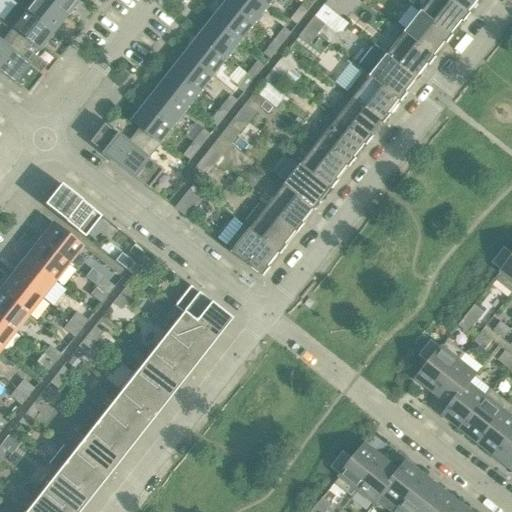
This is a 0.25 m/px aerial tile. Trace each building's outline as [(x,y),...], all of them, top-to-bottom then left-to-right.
[(47,0),(35,0),(27,11),(55,33),(68,16),(47,0)] [(81,0),(47,0),(68,16),(81,0)] [(255,26),(268,9),(257,0),(226,0),(225,2),(255,26)] [(274,0),(257,0),(268,9),(274,0)] [(307,12),(316,0),(305,0),(300,7),(307,12)] [(470,14),(452,0),(430,0),(422,11),(453,36),(453,35),(452,34),(462,21),(464,22),(470,14)] [(481,0),(452,0),(470,14),(471,13),(469,12),(478,0),(480,0),(481,0)] [(255,26),(225,2),(211,19),(241,43),(255,26)] [(297,25),(307,12),(300,7),(290,19),(297,25)] [(55,33),(27,11),(13,29),(26,39),(32,44),(41,51),(55,33)] [(453,36),(422,11),(404,33),(436,58),(436,57),(435,56),(445,43),(446,44),(453,36)] [(317,35),(325,25),(315,16),(307,27),(317,35)] [(241,43),(211,19),(198,36),(228,60),(241,43)] [(309,45),(317,35),(307,27),(299,37),(309,45)] [(280,46),(291,33),(284,28),(274,41),(280,46)] [(0,70),(1,71),(26,39),(13,29),(2,42),(0,40),(0,70)] [(436,58),(404,33),(387,55),(417,78),(428,65),(429,66),(436,58)] [(228,60),(198,36),(185,53),(215,77),(228,60)] [(30,94),(45,76),(42,73),(48,65),(33,54),(27,62),(22,58),(32,44),(26,39),(1,71),(30,94)] [(271,59),(280,46),(274,41),(264,53),(271,59)] [(215,77),(185,53),(171,70),(201,94),(215,77)] [(417,78),(387,55),(371,76),(364,71),(364,72),(401,101),(408,93),(406,92),(417,78)] [(283,79),(291,69),(280,60),(272,71),(283,79)] [(254,80),(264,67),(257,62),(247,75),(254,80)] [(201,94),(171,70),(158,87),(188,111),(201,94)] [(275,89),(283,79),(272,71),(264,81),(275,89)] [(401,101),(364,72),(347,94),(349,96),(384,123),(390,115),(389,114),(399,101),(401,102),(401,101)] [(244,93),(254,80),(247,75),(237,87),(244,93)] [(188,111),(158,87),(145,104),(175,128),(188,111)] [(384,123),(349,96),(347,94),(329,115),(367,145),(373,137),(372,136),(382,123),(384,124),(384,123)] [(227,114),(237,101),(230,96),(220,108),(227,114)] [(175,128),(145,104),(131,121),(139,128),(146,133),(152,139),(161,145),(175,128)] [(257,112),(246,104),(238,114),(248,123),(257,112)] [(217,127),(227,114),(220,108),(210,121),(217,127)] [(240,133),(248,123),(238,114),(230,124),(240,133)] [(367,145),(329,115),(312,137),(350,167),(356,159),(355,158),(365,144),(366,146),(367,145)] [(121,166),(146,133),(139,128),(129,142),(106,124),(91,143),(121,166)] [(200,148),(210,135),(204,129),(193,142),(200,148)] [(164,170),(142,152),(152,139),(146,133),(121,166),(150,189),(164,170)] [(350,167),(312,137),(312,138),(318,143),(301,164),(332,189),(339,180),(337,179),(348,166),(349,167),(350,167)] [(190,160),(200,148),(193,142),(183,155),(190,160)] [(222,156),(212,147),(203,158),(214,166),(222,156)] [(214,166),(203,158),(195,168),(206,176),(214,166)] [(332,189),(301,164),(284,186),(315,210),(322,202),(320,201),(330,188),(332,189)] [(100,216),(59,183),(42,204),(84,237),(100,216)] [(315,210),(284,186),(267,207),(261,202),(261,203),(298,232),(304,224),(303,223),(313,210),(315,211),(315,210)] [(188,219),(202,201),(189,190),(175,208),(188,219)] [(298,232),(261,203),(243,225),(281,254),(287,246),(286,245),(296,232),(297,233),(298,232)] [(82,246),(51,222),(37,240),(67,264),(82,246)] [(281,254),(243,225),(225,248),(249,267),(250,266),(263,276),(270,268),(269,267),(279,253),(280,255),(281,254)] [(67,264),(37,240),(24,257),(54,281),(67,264)] [(511,292),(511,254),(504,248),(492,263),(502,270),(494,279),(511,292)] [(149,275),(120,252),(114,261),(142,283),(149,275)] [(54,281),(24,257),(10,274),(41,298),(54,281)] [(41,298),(10,274),(0,287),(0,293),(27,315),(41,298)] [(107,295),(113,287),(102,278),(96,286),(107,295)] [(107,295),(96,286),(89,295),(100,303),(107,295)] [(127,301),(133,293),(125,286),(118,295),(127,301)] [(230,318),(189,286),(173,306),(215,338),(230,318)] [(27,315),(0,293),(0,320),(14,332),(27,315)] [(120,309),(127,301),(118,295),(112,303),(120,309)] [(215,338),(173,306),(181,312),(165,332),(199,358),(215,338)] [(475,324),(483,313),(474,306),(466,316),(475,324)] [(80,329),(87,321),(75,312),(69,320),(80,329)] [(475,324),(466,316),(457,326),(467,334),(475,324)] [(14,332),(0,320),(0,348),(1,349),(14,332)] [(80,329),(69,320),(62,328),(73,337),(80,329)] [(503,339),(510,330),(500,322),(493,331),(503,339)] [(95,341),(102,333),(93,326),(87,334),(95,341)] [(199,358),(165,332),(150,352),(183,378),(199,358)] [(491,340),(481,332),(474,341),(484,350),(491,340)] [(89,349),(95,341),(87,334),(80,343),(89,349)] [(434,392),(465,353),(447,339),(440,348),(431,341),(419,355),(429,363),(416,378),(434,392)] [(53,363),(60,354),(49,346),(42,354),(53,363)] [(511,363),(511,356),(505,351),(498,360),(508,368),(511,363)] [(183,378),(150,352),(134,372),(167,398),(183,378)] [(443,415),(475,374),(459,362),(465,354),(465,353),(434,392),(450,405),(443,414),(443,415)] [(47,371),(53,363),(42,354),(36,362),(47,371)] [(64,381),(70,373),(62,366),(55,374),(64,381)] [(167,398),(134,372),(118,392),(152,418),(167,398)] [(64,381),(55,374),(49,383),(57,389),(64,381)] [(460,428),(491,389),(484,397),(469,384),(476,375),(475,374),(443,415),(460,428)] [(27,397),(33,388),(22,380),(15,388),(27,397)] [(20,405),(27,397),(15,388),(9,396),(20,405)] [(477,442),(508,403),(491,389),(460,428),(477,442)] [(152,418),(118,392),(102,412),(136,438),(152,418)] [(494,455),(511,432),(511,405),(508,403),(477,442),(494,455)] [(39,413),(30,406),(24,414),(32,421),(39,413)] [(136,438),(102,412),(87,431),(120,458),(136,438)] [(26,429),(32,421),(24,414),(17,422),(26,429)] [(120,458),(87,431),(71,451),(105,478),(120,458)] [(511,468),(511,467),(511,432),(494,455),(511,468)] [(351,497),(382,458),(364,444),(352,460),(343,452),(331,467),(341,474),(333,483),(351,497)] [(105,478),(71,451),(55,471),(89,498),(105,478)] [(374,503),(406,462),(398,471),(382,458),(351,497),(352,498),(358,490),(374,503)] [(394,511),(423,475),(406,462),(374,503),(375,503),(382,494),(398,506),(393,511),(394,511)] [(77,511),(89,498),(55,471),(40,491),(65,511),(77,511)] [(421,511),(440,489),(423,475),(394,511),(421,511)] [(449,511),(457,502),(440,489),(421,511),(449,511)] [(65,511),(40,491),(24,511),(65,511)] [(320,511),(326,511),(332,505),(322,497),(314,507),(320,511)] [(469,511),(457,502),(449,511),(469,511)]
